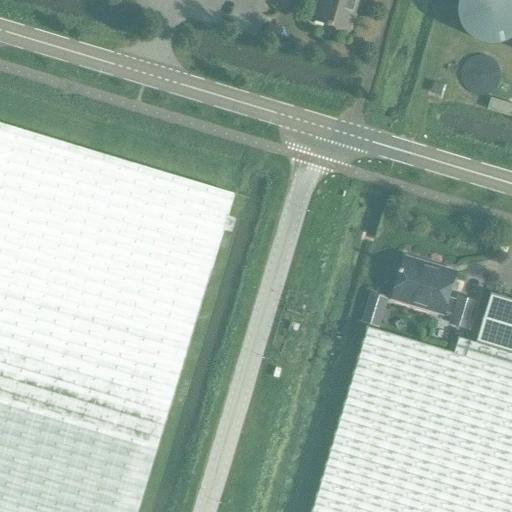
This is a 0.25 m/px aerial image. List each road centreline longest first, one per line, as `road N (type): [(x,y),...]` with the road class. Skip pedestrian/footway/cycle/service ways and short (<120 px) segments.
road 1 (unclassified): [(205,511),(323,126)]
road 2 (tertiary): [(323,126),(0,31)]
road 3 (tertiary): [(511,183),(323,126)]
